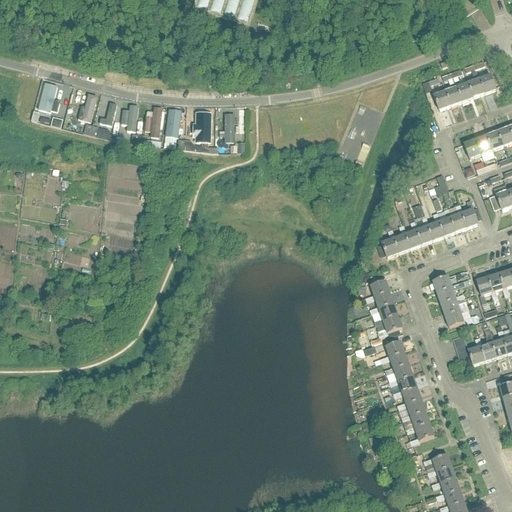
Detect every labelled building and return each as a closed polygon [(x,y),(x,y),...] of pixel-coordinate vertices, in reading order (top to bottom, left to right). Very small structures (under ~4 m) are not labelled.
[(256,0),(194,0),(191,10),(248,27),(256,0)] [(2,72),(0,80),(0,113),(10,116),(20,76),(2,72)] [(473,79),(475,84),(467,86),(473,102),(484,97),(479,82),(477,77),(473,79)] [(490,78),(479,82),(484,97),(496,93),(490,78)] [(432,94),(430,89),(428,85),(422,87),(425,96),(432,94)] [(51,116),(57,90),(45,86),(38,112),(51,116)] [(452,92),(445,95),(450,110),(462,106),(456,90),(455,86),(450,88),(452,92)] [(467,86),(456,90),(462,106),(473,102),(467,86)] [(439,114),(450,110),(445,95),(444,90),(439,92),(441,96),(433,99),(439,114)] [(77,125),(82,100),(72,97),(66,123),(77,125)] [(110,131),(115,109),(108,107),(103,129),(110,131)] [(134,136),(136,111),(129,109),(126,135),(134,136)] [(51,119),(61,122),(63,113),(53,110),(51,119)] [(157,143),(161,115),(153,113),(150,142),(157,143)] [(178,142),(181,115),(167,113),(164,140),(178,142)] [(31,124),(37,125),(40,115),(34,114),(31,124)] [(210,148),(211,118),(196,117),(195,147),(210,148)] [(233,144),(233,119),(216,118),(215,138),(219,143),(233,144)] [(86,127),(84,137),(91,139),(96,140),(98,131),(86,127)] [(511,139),(509,131),(498,135),(503,150),(511,146),(511,139)] [(498,135),(486,139),(492,154),(503,150),(498,135)] [(133,138),(131,148),(138,148),(144,149),(145,139),(133,138)] [(486,139),(475,143),(481,158),(492,154),(486,139)] [(367,157),(374,159),(379,143),(372,141),(367,157)] [(469,162),(470,162),(481,158),(475,143),(464,148),(469,162)] [(511,173),(503,177),(505,182),(511,179),(511,173)] [(499,179),(490,182),(486,184),(488,188),(491,187),(501,183),(499,179)] [(450,190),(443,191),(445,209),(452,209),(450,190)] [(501,214),(511,209),(511,207),(507,195),(496,199),(501,214)] [(433,204),(437,215),(442,213),(438,202),(433,204)] [(469,214),(463,216),(461,217),(466,232),(478,228),(473,213),(474,213),(471,205),(467,206),(469,214)] [(421,208),(413,211),(417,222),(425,219),(421,208)] [(458,218),(451,221),(450,221),(455,236),(466,232),(461,217),(463,216),(460,209),(455,210),(458,218)] [(447,222),(440,225),(438,225),(444,240),(455,236),(450,221),(451,221),(448,213),(444,215),(447,222)] [(435,226),(428,229),(427,230),(432,245),(444,240),(438,225),(440,225),(437,217),(433,219),(435,226)] [(424,230),(417,233),(416,234),(421,249),(432,245),(427,230),(428,229),(426,221),(421,223),(424,230)] [(410,253),(421,249),(416,234),(417,233),(415,225),(410,227),(413,235),(406,237),(404,238),(410,253)] [(398,257),(410,253),(404,238),(406,237),(403,230),(399,231),(401,239),(394,241),(393,242),(398,257)] [(387,261),(398,257),(393,242),(394,241),(392,234),(387,235),(390,243),(381,246),(387,261)] [(132,235),(131,244),(140,245),(141,237),(132,235)] [(60,266),(67,267),(69,250),(61,249),(60,266)] [(37,259),(57,261),(58,255),(37,253),(37,259)] [(511,277),(511,274),(499,277),(504,293),(502,293),(505,301),(509,300),(506,292),(511,290),(511,277)] [(491,297),(493,305),(495,309),(499,308),(495,296),(502,293),(504,293),(499,277),(488,281),(493,296),(491,297)] [(453,294),(465,290),(463,285),(451,289),(448,280),(433,285),(437,297),(452,292),(453,294)] [(479,300),(482,309),(483,311),(487,310),(486,307),(484,299),(491,297),(493,296),(488,281),(476,285),(481,300),(479,300)] [(367,306),(375,303),(390,298),(385,284),(370,290),(373,299),(359,304),(361,308),(367,306)] [(366,290),(359,289),(358,296),(365,297),(366,290)] [(452,292),(437,297),(441,308),(456,303),(457,305),(464,302),(462,298),(455,300),(453,294),(452,292)] [(394,309),(394,308),(390,298),(375,303),(377,310),(369,313),(371,318),(379,315),(394,309)] [(441,308),(445,320),(460,314),(461,316),(468,314),(466,309),(459,312),(457,305),(456,303),(441,308)] [(399,321),(398,320),(394,309),(379,315),(382,322),(373,325),(375,330),(384,327),(399,321)] [(463,323),(461,316),(460,314),(445,320),(449,331),(463,326),(464,328),(472,325),(471,321),(463,323)] [(509,341),(505,342),(503,343),(507,358),(511,356),(511,324),(509,316),(505,318),(509,331),(509,341)] [(402,332),(399,321),(384,327),(386,333),(377,336),(379,341),(388,338),(387,337),(402,332)] [(489,347),(482,349),(480,350),(484,365),(496,362),(491,346),(493,346),(491,338),(489,331),(484,333),(489,347)] [(500,344),(493,346),(491,346),(496,362),(507,358),(503,343),(505,342),(502,334),(498,336),(500,344)] [(453,343),(454,348),(465,345),(463,339),(453,343)] [(473,369),(484,365),(480,350),(482,349),(479,341),(475,343),(477,351),(468,354),(469,356),(470,362),(473,369)] [(376,369),(381,367),(382,367),(390,364),(405,359),(400,345),(385,350),(388,360),(380,363),(380,362),(374,365),(376,369)] [(454,348),(456,354),(467,351),(465,345),(454,348)] [(375,350),(363,354),(365,360),(377,356),(375,350)] [(456,354),(458,360),(469,356),(468,354),(467,351),(456,354)] [(458,360),(460,365),(470,362),(469,356),(458,360)] [(409,370),(409,369),(405,359),(390,364),(393,371),(384,374),(386,379),(394,376),(409,370)] [(413,382),(413,381),(409,370),(394,376),(397,383),(388,386),(390,390),(398,387),(413,382)] [(511,380),(504,383),(506,389),(500,390),(503,404),(511,402),(511,380)] [(418,394),(417,392),(413,382),(398,387),(401,395),(393,398),(394,402),(402,399),(418,394)] [(422,405),(421,404),(418,394),(402,399),(405,406),(397,409),(398,414),(407,411),(422,405)] [(511,402),(503,404),(506,416),(511,414),(511,402)] [(426,418),(425,416),(422,405),(407,411),(409,418),(401,421),(403,426),(411,423),(426,418)] [(430,429),(430,427),(426,418),(411,423),(414,430),(405,433),(407,438),(415,435),(430,429)] [(434,439),(430,429),(415,435),(418,442),(409,445),(411,449),(420,446),(419,445),(434,439)] [(433,466),(436,474),(451,468),(447,458),(432,464),(432,462),(423,465),(424,469),(433,466)] [(451,468),(436,474),(427,477),(428,481),(437,478),(440,485),(455,480),(451,468)] [(459,492),(455,480),(440,485),(431,489),(433,493),(441,489),(444,497),(459,492)] [(463,503),(459,492),(444,497),(435,500),(437,504),(445,501),(448,509),(463,503)] [(466,511),(463,503),(448,509),(439,511),(466,511)]
